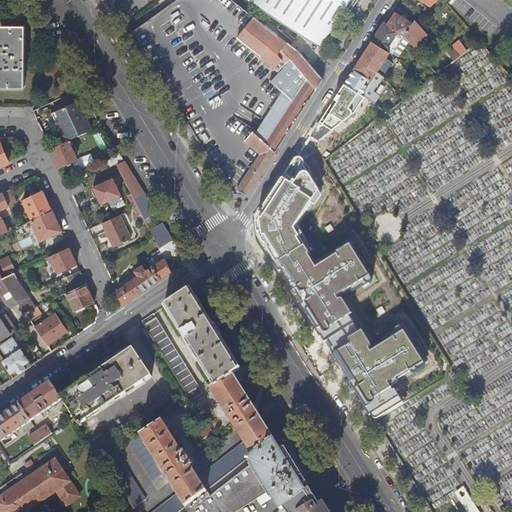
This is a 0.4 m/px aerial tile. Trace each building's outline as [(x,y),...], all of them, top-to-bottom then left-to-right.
[(191,126),(214,163),(230,193),(250,194),(324,79),(320,75),(299,49),(256,17),(245,9),(242,7),(233,0),(176,0),(133,32),(191,126)] [(250,0),(324,48),(333,34),(335,31),(336,31),(346,15),(348,17),(359,0),(250,0)] [(396,14),(389,26),(405,36),(413,24),(396,14)] [(428,34),(416,20),(413,25),(413,24),(405,36),(406,37),(410,42),(414,46),(428,34)] [(389,26),(384,23),(372,41),(390,53),(394,55),(394,54),(406,37),(405,36),(389,26)] [(0,27),(0,87),(24,87),(24,27),(0,27)] [(394,54),(400,57),(410,42),(406,37),(394,54)] [(390,53),(372,41),(360,61),(377,73),(390,53)] [(468,50),(462,43),(454,49),(461,56),(468,50)] [(447,52),(455,61),(461,56),(454,49),(453,48),(447,52)] [(360,61),(345,84),(358,92),(366,97),(375,104),(380,96),(373,92),(382,77),(380,74),(377,73),(360,61)] [(382,112),(342,85),(259,218),(292,209),(324,161),(382,112)] [(61,132),(63,131),(68,142),(69,142),(92,130),(87,120),(84,121),(76,103),(52,114),(61,132)] [(0,167),(9,163),(0,143),(0,142),(0,167)] [(60,167),(77,159),(69,142),(68,142),(52,150),(60,167)] [(118,164),(124,161),(120,154),(107,160),(110,167),(117,164),(118,164)] [(130,190),(135,198),(145,193),(124,161),(118,164),(130,190)] [(260,238),(376,422),(446,378),(449,363),(325,161),(292,209),(257,219),(260,238)] [(113,179),(94,187),(102,204),(121,195),(113,179)] [(85,188),(82,180),(69,186),(72,194),(85,188)] [(17,203),(11,190),(3,193),(9,207),(17,203)] [(130,190),(126,192),(132,203),(136,201),(135,198),(130,190)] [(33,220),(52,211),(43,192),(24,201),(33,220)] [(9,207),(3,193),(0,194),(0,227),(3,235),(9,232),(3,220),(0,215),(0,210),(6,208),(11,218),(14,217),(9,207)] [(142,213),(145,219),(157,213),(145,193),(135,198),(136,201),(138,206),(142,213)] [(138,206),(133,209),(137,216),(142,213),(138,206)] [(42,240),(62,231),(52,211),(33,220),(42,240)] [(114,247),(132,238),(121,214),(103,223),(114,247)] [(160,248),(174,239),(163,223),(151,230),(154,236),(160,248)] [(166,260),(180,250),(174,239),(160,248),(165,258),(166,260)] [(70,248),(52,256),(53,259),(55,262),(59,272),(77,264),(70,248)] [(17,272),(9,257),(0,261),(0,272),(2,277),(3,279),(15,273),(17,272)] [(136,271),(140,276),(132,281),(126,286),(118,291),(124,304),(172,271),(166,260),(165,258),(146,272),(142,267),(136,271)] [(71,284),(84,278),(81,271),(68,277),(71,284)] [(20,304),(30,298),(20,282),(15,273),(3,279),(20,304)] [(0,342),(18,331),(0,304),(0,295),(2,294),(9,305),(13,308),(20,304),(3,279),(2,277),(0,278),(0,342)] [(75,311),(95,302),(87,284),(66,293),(75,311)] [(191,289),(164,307),(183,337),(180,339),(192,358),(195,357),(214,387),(233,373),(241,368),(191,289)] [(56,314),(47,320),(38,307),(26,313),(47,345),(67,331),(56,314)] [(76,315),(69,320),(76,330),(83,325),(76,315)] [(156,318),(144,326),(169,365),(173,372),(191,402),(204,394),(156,318)] [(3,361),(15,378),(33,365),(13,337),(0,345),(8,357),(3,361)] [(81,386),(62,399),(80,427),(83,426),(82,423),(120,396),(121,398),(152,377),(133,349),(119,358),(102,370),(103,371),(81,386)] [(169,365),(160,371),(164,378),(173,372),(169,365)] [(214,387),(211,389),(245,444),(200,479),(193,468),(195,466),(186,451),(183,452),(164,421),(129,444),(159,490),(170,483),(178,495),(155,511),(179,511),(274,439),(233,373),(214,387)] [(39,392),(20,405),(31,421),(62,399),(52,383),(39,392)] [(4,416),(0,418),(0,437),(2,441),(31,421),(20,405),(4,416)] [(49,425),(38,431),(44,439),(53,433),(49,425)] [(274,439),(179,511),(232,511),(268,490),(277,508),(281,506),(307,486),(304,476),(316,469),(289,426),(274,439)] [(208,426),(199,434),(204,441),(214,432),(208,426)] [(38,431),(30,438),(35,445),(44,439),(38,431)] [(115,453),(102,462),(132,511),(146,501),(115,453)] [(57,461),(0,499),(0,510),(1,511),(29,511),(58,492),(69,507),(82,498),(57,461)] [(307,486),(281,506),(285,511),(329,511),(322,499),(317,502),(307,486)]
